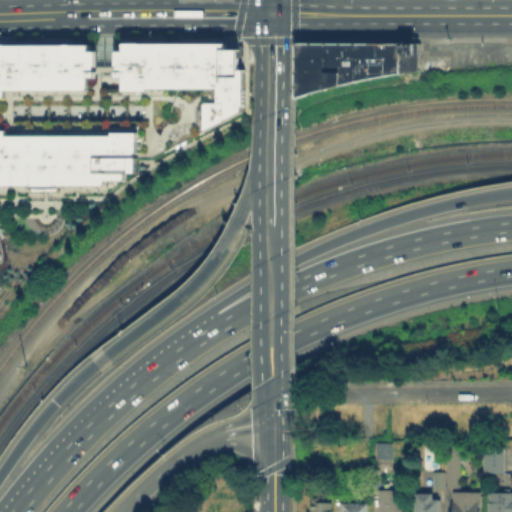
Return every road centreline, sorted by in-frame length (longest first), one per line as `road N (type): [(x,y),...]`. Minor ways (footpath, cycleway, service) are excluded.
road 1 (track): [(0,386),(98,270),(164,219),(366,134),(511,118)]
road 2 (motorway): [(511,192),(406,216),(268,271),(179,333),(87,428)]
road 3 (motorway): [(511,224),(386,249),(305,279),(189,344),(87,428)]
road 4 (motorway): [(114,459),(179,404),(283,339),(398,293),(511,269)]
road 5 (motorway): [(260,173),(209,269),(94,362)]
road 6 (secondary): [(260,173),(262,382)]
road 7 (primary): [(511,15),(329,15)]
road 8 (primary): [(272,14),(91,14)]
road 9 (residential): [(341,394),(511,392)]
road 10 (secondary): [(281,372),(281,224)]
road 11 (motorway): [(94,362),(53,401),(0,475)]
road 12 (secondary): [(281,224),(281,102)]
